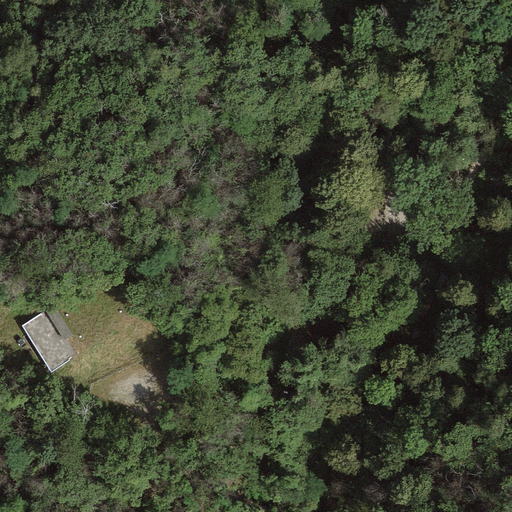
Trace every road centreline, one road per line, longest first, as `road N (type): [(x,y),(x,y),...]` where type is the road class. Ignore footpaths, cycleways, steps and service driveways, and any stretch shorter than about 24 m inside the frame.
road 1 (track): [(225,511),(269,374),(288,340),(359,281),(399,228)]
road 2 (track): [(442,0),(432,24),(428,108),(399,228)]
road 3 (track): [(399,228),(426,239),(511,101)]
